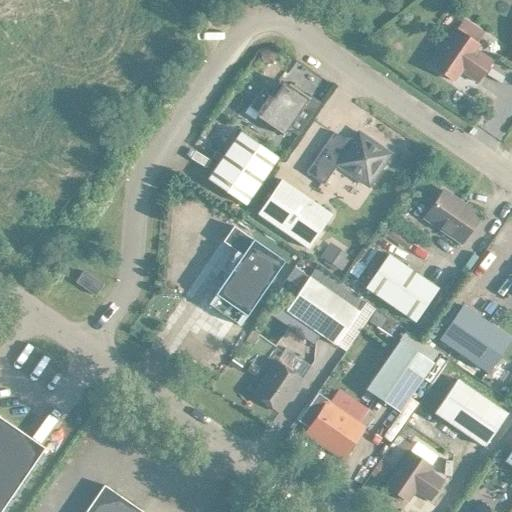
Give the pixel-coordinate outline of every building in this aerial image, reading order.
[(445,44),(433,61),(455,76),(462,65),(479,77),(493,55),(477,44),(480,39),(477,38),(483,29),(465,16),(458,25),(456,23),(443,42),(445,44)] [(260,46),(263,58),(279,54),(275,42),(260,46)] [(149,54),(0,63),(0,152),(108,145),(105,101),(152,98),(149,54)] [(282,129),(284,130),(309,93),(310,94),(310,93),(294,81),(291,85),(282,79),(275,89),(264,82),(251,100),(251,99),(250,100),(262,109),(260,111),(259,110),(259,111),(283,128),(282,129)] [(208,173),(246,199),(279,152),(241,126),(208,173)] [(307,167),(325,179),(338,159),(369,180),(391,148),(359,126),(353,136),(347,135),(335,126),(307,167)] [(259,208),(309,243),(332,209),(282,174),(259,208)] [(425,212),(462,238),(481,210),(444,185),(425,212)] [(209,298),(240,320),(285,255),(254,234),(243,249),(209,298)] [(366,282),(416,316),(439,283),(389,249),(366,282)] [(287,305),(336,339),(360,306),(310,272),(287,305)] [(440,333),(490,367),(511,334),(511,333),(463,300),(440,333)] [(367,384),(400,407),(434,357),(401,335),(367,384)] [(276,355),(253,388),(280,407),(303,374),(276,355)] [(435,407),(485,441),(508,408),(458,374),(435,407)] [(309,427),(344,451),(353,437),(350,434),(360,421),(328,399),(309,427)] [(0,507),(45,442),(0,411),(0,507)] [(430,495),(444,475),(430,465),(433,461),(410,445),(386,480),(409,496),(416,485),(430,495)] [(82,511),(152,511),(105,479),(82,511)] [(503,511),(481,497),(470,511),(503,511)]
